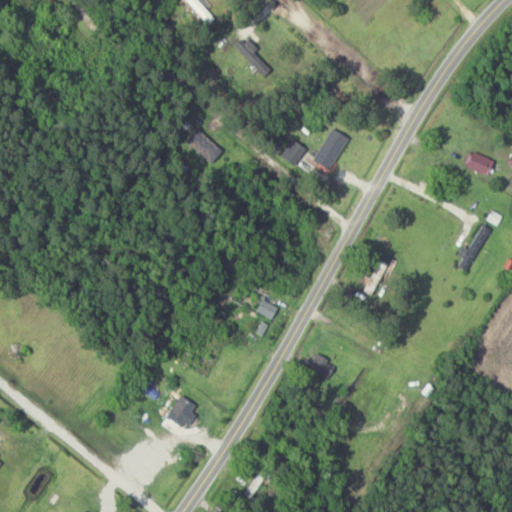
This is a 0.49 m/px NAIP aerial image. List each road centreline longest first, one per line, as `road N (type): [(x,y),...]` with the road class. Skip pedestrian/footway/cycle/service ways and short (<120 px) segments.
road 1 (residential): [(182,511),(415,116),(504,0)]
road 2 (residential): [(157,511),(0,384)]
road 3 (residential): [(205,106),(351,230)]
road 4 (residential): [(415,116),(280,0)]
